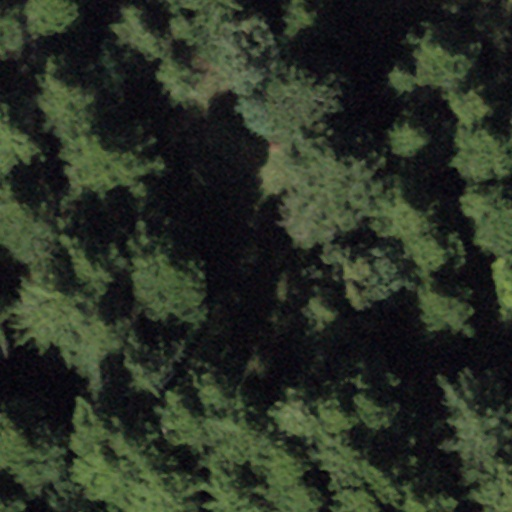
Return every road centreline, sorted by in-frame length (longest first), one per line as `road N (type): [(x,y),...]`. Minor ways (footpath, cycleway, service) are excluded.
road 1 (track): [(0,156),(31,75),(16,0)]
road 2 (track): [(31,75),(78,72),(126,0)]
